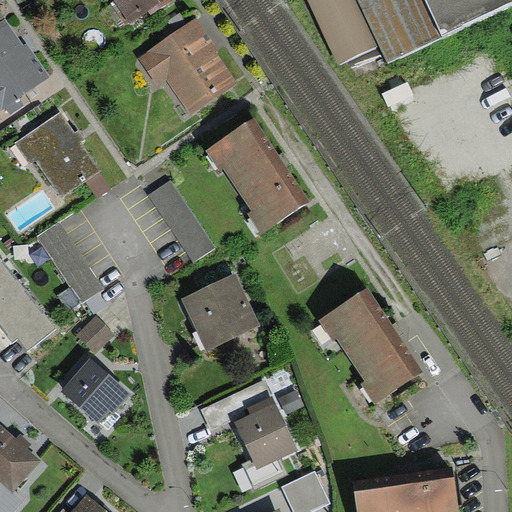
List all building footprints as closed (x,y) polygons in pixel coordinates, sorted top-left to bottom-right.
[(110,0),(127,24),(162,0),(110,0)] [(439,42),(418,0),(306,0),(338,65),(378,46),(387,66),(439,42)] [(511,12),(511,0),(423,0),(443,44),(511,12)] [(1,23),(0,24),(0,105),(39,80),(1,23)] [(185,113),(230,83),(193,27),(140,61),(158,88),(165,83),(185,113)] [(94,175),(59,119),(16,145),(28,165),(33,162),(44,181),(49,178),(60,196),(94,175)] [(262,236),(304,208),(251,128),(209,156),(262,236)] [(212,251),(169,186),(150,199),(193,264),(212,251)] [(58,227),(35,242),(77,305),(99,291),(58,227)] [(28,350),(51,331),(0,266),(0,325),(14,342),(19,338),(28,350)] [(254,329),(231,282),(181,305),(203,353),(254,329)] [(419,378),(366,297),(322,326),(376,407),(419,378)] [(111,341),(96,322),(76,339),(91,357),(111,341)] [(123,395),(88,369),(66,400),(100,425),(123,395)] [(243,396),(208,412),(215,428),(250,412),(243,396)] [(283,416),(300,408),(294,396),(277,405),(283,416)] [(273,413),(238,428),(256,469),(291,454),(273,413)] [(0,433),(0,482),(9,490),(34,462),(0,433)] [(455,511),(449,475),(358,489),(361,511),(455,511)]
